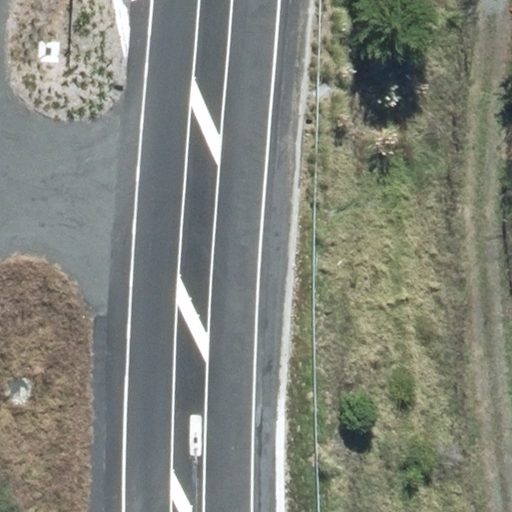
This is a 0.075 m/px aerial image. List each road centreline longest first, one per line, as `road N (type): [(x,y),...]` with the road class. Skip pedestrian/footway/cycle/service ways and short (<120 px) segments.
road 1 (track): [(498,0),(468,272),(493,511)]
road 2 (primary): [(251,0),(217,511)]
road 3 (primary): [(132,511),(160,0)]
